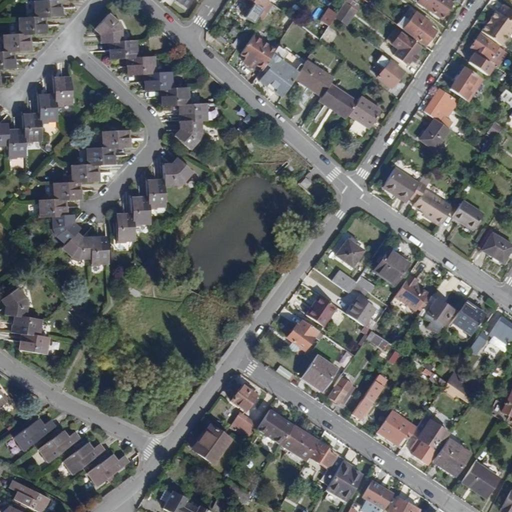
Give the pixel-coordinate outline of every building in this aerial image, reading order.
[(45,17),(60,16),(59,0),(42,0),(34,0),(35,8),(32,8),(33,18),(45,17)] [(251,0),(263,9),(268,0),(251,0)] [(268,0),(263,9),(266,12),(272,2),(269,0),(268,0)] [(442,19),(454,2),(451,0),(418,0),(417,2),(442,19)] [(336,16),(347,25),(357,9),(345,1),(337,14),(336,16)] [(487,24),(482,32),(501,46),(511,30),(511,11),(503,5),(498,13),(496,11),(491,19),(492,20),(489,24),(487,24)] [(321,20),(329,26),(336,16),(337,14),(330,8),(321,20)] [(258,16),(263,18),(267,12),(266,12),(263,9),(258,16)] [(425,46),(436,31),(430,27),(432,24),(417,12),(410,21),(404,29),(425,46)] [(119,42),(119,33),(122,32),(118,22),(116,23),(107,14),(94,29),(100,34),(100,43),(108,42),(119,42)] [(398,25),(404,29),(410,21),(404,16),(398,25)] [(28,34),(45,33),(45,17),(33,18),(19,19),(20,25),(18,25),(18,35),(28,34)] [(416,55),(421,48),(395,28),(387,40),(397,48),(393,54),(407,65),(411,60),(414,62),(418,56),(416,55)] [(13,52),(28,51),(28,34),(18,35),(2,35),(3,43),(0,43),(1,52),(13,52)] [(500,63),(507,53),(479,34),(470,48),(478,53),(476,56),(474,55),(468,63),(487,75),(492,67),(487,64),(491,58),(500,63)] [(256,65),(263,69),(276,50),(253,35),(241,54),(246,58),(243,61),(249,65),(251,61),(256,65)] [(222,51),(227,45),(218,36),(212,42),(222,51)] [(126,58),(137,58),(136,49),(134,49),(134,41),(119,42),(108,42),(109,59),(126,58)] [(295,77),(299,72),(282,60),(288,53),(278,46),(276,50),(263,69),(262,71),(265,73),(259,81),(274,92),(275,91),(283,97),(295,77)] [(0,69),(13,68),(13,52),(1,52),(0,52),(0,69)] [(144,74),(155,73),(155,65),(153,64),(153,57),(137,58),(126,58),(127,75),(144,74)] [(308,88),(322,97),(331,84),(334,78),(307,60),(304,64),(299,72),(295,77),(309,86),(308,88)] [(392,88),(404,72),(389,60),(377,77),(392,88)] [(463,68),(449,90),(465,101),(467,103),(482,80),(463,68)] [(161,89),(172,89),(172,80),(170,80),(170,73),(155,73),(144,74),(144,90),(161,89)] [(62,102),(70,102),(69,78),(53,78),(54,94),(55,106),(62,105),(62,102)] [(346,119),(348,115),(357,101),(331,84),(322,97),(319,101),(346,119)] [(178,105),(190,105),(190,96),(187,96),(187,88),(172,89),(161,89),(161,106),(178,105)] [(452,122),(447,119),(458,101),(440,89),(424,113),(434,120),(447,129),(452,122)] [(511,108),(511,94),(506,89),(499,99),(511,108)] [(55,121),(55,106),(54,94),(38,94),(39,114),(40,125),(48,124),(48,121),(55,121)] [(369,128),(381,110),(360,96),(357,101),(348,115),(369,128)] [(203,113),(206,113),(206,104),(190,105),(178,105),(179,123),(199,123),(203,122),(203,113)] [(33,140),(40,139),(40,125),(39,114),(22,115),(23,129),(24,144),(33,143),(33,140)] [(419,140),(434,151),(449,131),(447,129),(434,120),(419,140)] [(202,134),(199,132),(199,123),(179,123),(179,131),(174,136),(188,149),(195,141),(197,143),(202,134)] [(501,129),(493,123),(486,134),(494,138),(501,129)] [(25,155),(24,144),(23,129),(6,131),(6,146),(7,159),(16,159),(16,155),(25,155)] [(112,148),(128,147),(127,130),(102,131),(102,141),(100,141),(100,148),(112,148)] [(504,146),(509,137),(503,134),(499,143),(504,146)] [(96,164),(112,163),(112,148),(100,148),(86,149),(86,159),(84,159),(84,165),(96,164)] [(184,184),(182,181),(191,172),(177,159),(171,165),(162,165),(163,180),(163,186),(173,186),(175,188),(184,184)] [(80,182),(97,181),(96,164),(84,165),(71,165),(71,176),(69,176),(69,182),(80,182)] [(406,203),(410,196),(418,184),(394,169),(382,188),(406,203)] [(440,227),(452,207),(426,189),(429,185),(428,184),(435,173),(427,169),(418,184),(410,196),(418,201),(415,205),(425,212),(428,214),(426,217),(440,227)] [(299,184),(305,190),(308,187),(311,183),(305,178),(299,184)] [(155,206),(164,206),(163,186),(163,180),(146,182),(147,196),(148,210),(155,209),(155,206)] [(64,199),(81,198),(80,182),(69,182),(52,183),(52,191),(50,191),(50,200),(64,199)] [(460,195),(466,198),(473,186),(468,183),(460,195)] [(148,224),(148,210),(147,196),(130,198),(131,214),(132,227),(139,227),(139,224),(148,224)] [(51,217),(65,216),(64,199),(50,200),(39,200),(39,209),(37,209),(37,217),(51,217)] [(453,217),(473,231),(482,215),(463,202),(453,217)] [(132,240),(132,227),(131,214),(115,215),(116,243),(125,243),(125,240),(132,240)] [(75,232),(78,229),(72,222),(71,216),(65,216),(51,217),(51,229),(50,230),(53,237),(56,236),(64,244),(75,232)] [(78,260),(88,260),(87,238),(82,238),(75,232),(64,244),(61,248),(70,256),(69,258),(77,261),(78,260)] [(503,264),(511,248),(511,245),(492,233),(482,251),(503,264)] [(98,264),(107,263),(106,238),(87,238),(88,260),(88,266),(98,266),(98,264)] [(334,257),(352,268),(363,251),(346,240),(334,257)] [(373,272),(394,286),(409,264),(388,250),(373,272)] [(331,282),(348,294),(355,284),(356,283),(339,271),(331,282)] [(414,312),(416,309),(424,298),(426,295),(414,287),(417,282),(410,277),(395,298),(414,312)] [(370,294),(374,288),(359,278),(356,283),(355,284),(370,294)] [(25,308),(27,307),(25,297),(22,297),(16,289),(1,301),(5,307),(4,314),(14,316),(23,317),(25,308)] [(305,316),(322,327),(335,308),(319,297),(305,316)] [(376,325),(367,320),(375,307),(359,297),(346,315),(371,332),(376,325)] [(426,328),(436,334),(452,311),(431,297),(429,300),(421,312),(425,314),(423,318),(429,322),(426,328)] [(421,312),(429,300),(424,298),(416,309),(421,312)] [(451,323),(470,336),(484,315),(465,302),(451,323)] [(38,329),(39,330),(41,320),(23,317),(14,316),(11,332),(20,334),(36,336),(38,329)] [(490,344),(505,354),(511,344),(511,325),(502,319),(490,336),(494,339),(490,344)] [(319,342),(323,336),(301,321),(298,326),(296,325),(286,338),(304,351),(313,338),(319,342)] [(396,349),(371,332),(365,342),(367,343),(368,342),(382,351),(378,357),(387,362),(396,349)] [(468,352),(474,356),(487,336),(481,332),(468,352)] [(47,347),(45,347),(47,337),(36,336),(20,334),(17,350),(46,355),(47,347)] [(301,378),(321,392),(336,370),(316,356),(301,378)] [(408,367),(417,373),(421,367),(412,360),(408,367)] [(276,371),(288,379),(291,373),(279,366),(276,371)] [(457,383),(461,378),(453,373),(450,378),(457,383)] [(443,388),(446,383),(432,374),(429,379),(443,388)] [(339,400),(343,402),(353,388),(339,378),(332,388),(333,389),(328,397),(336,403),(339,400)] [(474,402),(477,397),(457,383),(450,378),(446,383),(457,391),(458,391),(474,402)] [(443,388),(441,391),(452,398),(457,391),(446,383),(443,388)] [(230,401),(245,412),(256,396),(242,385),(230,401)] [(511,395),(511,388),(501,413),(511,395)] [(511,395),(501,413),(509,416),(507,421),(511,423),(511,395)] [(351,415),(359,420),(371,403),(364,398),(351,415)] [(280,448),(280,447),(292,427),(283,421),(281,424),(275,420),(277,417),(268,411),(255,430),(255,431),(280,448)] [(401,450),(402,449),(415,429),(391,412),(377,432),(398,446),(397,447),(401,450)] [(33,445),(38,441),(55,428),(50,421),(43,426),(38,420),(36,422),(33,418),(24,425),(27,429),(14,438),(20,446),(18,447),(23,453),(33,445)] [(421,442),(412,455),(426,465),(448,433),(430,421),(417,439),(421,442)] [(255,431),(255,430),(244,423),(238,433),(249,439),(255,431)] [(191,449),(212,465),(230,441),(209,425),(191,449)] [(280,447),(306,462),(317,443),(292,427),(280,447)] [(402,449),(407,452),(421,430),(417,427),(415,429),(402,449)] [(58,456),(63,452),(79,440),(75,434),(67,439),(62,432),(59,434),(57,430),(48,437),(51,440),(39,449),(44,456),(42,459),(47,464),(58,456)] [(432,462),(454,477),(470,455),(448,440),(432,462)] [(83,467),(87,464),(103,452),(98,444),(91,449),(87,443),(83,446),(82,443),(74,449),(76,452),(63,461),(67,467),(66,470),(69,474),(72,475),(83,467)] [(328,486),(341,464),(342,460),(319,444),(310,459),(327,469),(320,481),(328,486)] [(107,479),(112,475),(129,463),(123,456),(116,461),(112,455),(109,456),(107,454),(98,460),(100,463),(87,473),(93,481),(92,482),(95,486),(97,486),(107,479)] [(485,499),(498,480),(474,463),(461,482),(485,499)] [(326,490),(346,502),(361,476),(341,464),(328,486),(326,490)] [(245,505),(251,495),(223,479),(217,490),(245,505)] [(40,511),(43,507),(46,506),(48,502),(45,498),(35,493),(30,490),(11,481),(6,490),(14,494),(11,499),(13,501),(11,504),(15,506),(21,509),(23,506),(35,511),(40,511)] [(381,511),(392,495),(371,483),(362,497),(366,500),(362,507),(368,510),(366,511),(381,511)] [(500,508),(507,511),(511,511),(511,491),(510,490),(500,508)] [(187,499),(174,492),(164,509),(169,511),(210,511),(200,506),(197,511),(189,511),(182,508),(187,499)] [(418,511),(419,511),(398,499),(391,511),(418,511)]
